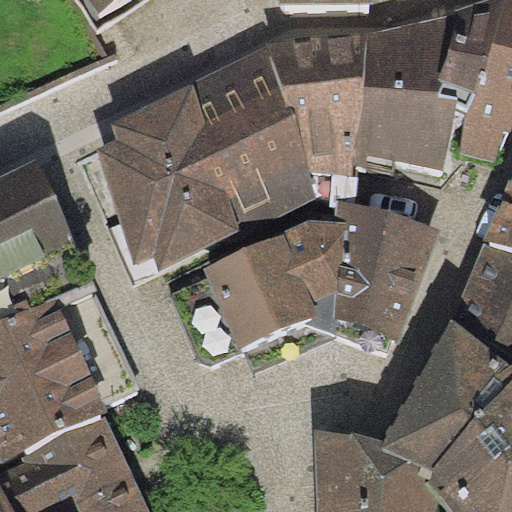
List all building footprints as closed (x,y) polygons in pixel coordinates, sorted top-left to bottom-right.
[(116,0),(90,0),(98,12),(116,0)] [(505,0),(486,0),(454,11),(436,107),(458,113),(469,116),(505,0)] [(511,130),(511,0),(505,0),(469,116),(458,151),(502,161),(511,130)] [(454,11),(371,29),(358,153),(442,170),(458,113),(436,107),(454,11)] [(371,29),(263,46),(312,171),(354,174),(358,153),(371,29)] [(263,46),(185,87),(245,230),(249,236),(327,212),(312,171),(263,46)] [(245,230),(185,87),(108,120),(117,140),(92,151),(140,264),(153,258),(157,268),(245,230)] [(0,339),(100,291),(35,158),(0,174),(0,339)] [(511,172),(486,241),(511,251),(511,172)] [(338,200),(334,220),(350,220),(332,337),(387,356),(392,338),(399,340),(441,229),(338,200)] [(350,220),(334,220),(313,218),(285,230),(287,234),(204,267),(208,278),(171,294),(198,363),(211,368),(243,354),(307,326),(332,337),(350,220)] [(511,251),(486,241),(449,331),(511,357),(511,251)] [(140,389),(100,291),(0,339),(0,464),(104,415),(101,408),(140,389)] [(511,511),(511,357),(449,331),(386,438),(315,430),(316,511),(511,511)] [(0,478),(16,511),(77,511),(136,483),(104,415),(0,464),(0,478)] [(16,511),(0,478),(0,511),(16,511)] [(77,511),(150,511),(136,483),(77,511)]
